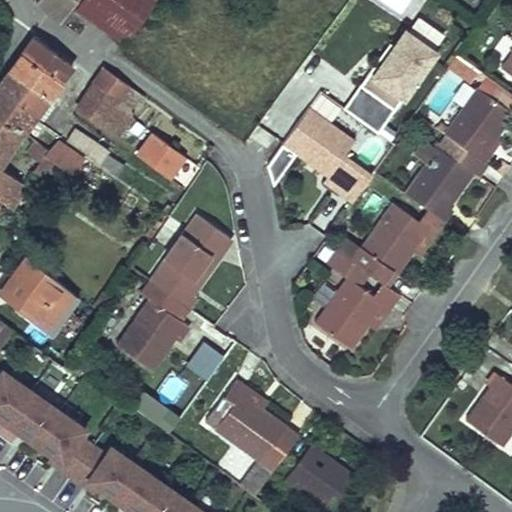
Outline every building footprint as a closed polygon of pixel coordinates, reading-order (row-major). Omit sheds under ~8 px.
[(74,0),(35,0),(36,1),(36,0),(44,0),(63,14),(74,0)] [(59,19),(63,14),(44,0),(36,0),(36,1),(59,19)] [(151,0),(80,0),(78,3),(127,36),(151,0)] [(404,0),(380,0),(396,11),(404,0)] [(75,7),(63,23),(79,33),(86,22),(89,18),(75,7)] [(387,46),(359,85),(394,110),(404,95),(408,97),(417,86),(413,83),(434,53),(404,31),(392,48),(387,46)] [(34,38),(22,54),(61,81),(72,66),(34,38)] [(511,52),(501,68),(511,75),(511,52)] [(22,54),(10,71),(15,74),(49,98),(61,81),(22,54)] [(511,93),(456,54),(447,66),(510,111),(511,107),(511,93)] [(103,68),(94,82),(119,98),(120,98),(128,85),(113,74),(103,68)] [(10,71),(0,85),(0,91),(35,117),(49,98),(15,74),(10,71)] [(119,98),(94,82),(77,109),(117,137),(125,127),(139,136),(145,127),(135,119),(123,110),(115,105),(119,98)] [(444,134),(470,152),(483,161),(498,139),(495,137),(511,113),(475,87),(443,133),(444,134)] [(0,91),(0,116),(22,132),(33,117),(34,118),(35,117),(0,91)] [(320,91),(310,105),(331,119),(340,105),(320,91)] [(119,98),(115,105),(123,110),(127,103),(120,98),(119,98)] [(308,107),(282,143),(305,160),(306,162),(308,159),(329,174),(335,165),(353,140),(308,107)] [(0,162),(22,132),(0,116),(0,162)] [(76,129),(67,142),(111,170),(110,172),(116,177),(124,166),(108,155),(110,152),(76,129)] [(184,156),(152,132),(136,153),(167,177),(184,156)] [(455,198),(472,173),(480,178),(489,165),(483,161),(470,152),(444,134),(436,147),(426,161),(403,193),(425,208),(426,209),(442,188),(455,198)] [(426,161),(436,147),(424,139),(414,152),(426,161)] [(50,151),(45,157),(61,167),(83,182),(90,172),(81,166),(84,161),(58,141),(50,151)] [(50,151),(37,142),(27,154),(38,161),(32,170),(50,182),(61,167),(45,157),(50,151)] [(306,162),(305,160),(302,165),(336,190),(348,174),(335,165),(329,174),(308,159),(306,162)] [(90,172),(83,182),(90,186),(98,172),(84,161),(81,166),(90,172)] [(0,201),(12,209),(23,193),(17,189),(22,183),(0,168),(0,201)] [(442,188),(426,209),(442,220),(443,221),(450,210),(447,208),(455,198),(442,188)] [(356,246),(347,258),(352,262),(368,274),(381,283),(388,288),(413,251),(414,250),(411,248),(426,228),(416,221),(392,203),(360,248),(356,246)] [(414,250),(413,251),(418,254),(442,220),(426,209),(425,208),(416,221),(426,228),(411,248),(414,250)] [(196,214),(148,279),(172,296),(187,276),(200,285),(216,262),(217,259),(215,258),(229,237),(196,214)] [(347,258),(356,246),(346,239),(337,251),(347,258)] [(327,264),(337,251),(324,242),(315,255),(327,264)] [(347,258),(337,251),(327,264),(347,278),(315,322),(351,348),(367,324),(369,322),(367,321),(381,301),(373,295),(359,286),(368,274),(352,262),(347,258)] [(0,288),(0,291),(15,302),(48,326),(71,294),(24,256),(0,288)] [(187,276),(172,296),(188,308),(195,298),(193,296),(200,285),(187,276)] [(148,279),(139,291),(147,297),(114,343),(151,369),(168,345),(155,335),(170,314),(179,321),(188,308),(172,296),(148,279)] [(369,322),(367,324),(374,329),(398,295),(388,288),(381,283),(373,295),(381,301),(367,321),(369,322)] [(48,326),(15,302),(12,307),(49,334),(76,298),(71,294),(48,326)] [(155,335),(168,345),(177,333),(181,336),(187,326),(179,321),(170,314),(155,335)] [(0,342),(10,329),(0,322),(0,342)] [(204,381),(224,355),(203,340),(184,366),(204,381)] [(85,427),(2,368),(0,370),(0,434),(12,443),(20,431),(61,460),(58,464),(84,483),(88,478),(129,507),(125,511),(206,511),(110,444),(104,453),(80,436),(85,427)] [(489,385),(481,395),(495,405),(510,384),(493,372),(486,382),(489,385)] [(495,405),(481,395),(464,419),(501,445),(511,429),(511,380),(510,384),(495,405)] [(236,382),(224,397),(233,404),(240,395),(260,409),(262,407),(263,409),(266,404),(236,382)] [(169,432),(180,416),(143,391),(132,407),(169,432)] [(233,404),(224,397),(206,422),(215,428),(214,429),(259,461),(240,486),(253,496),(272,470),(298,434),(263,409),(262,407),(260,409),(240,395),(233,404)] [(313,441),(302,457),(321,471),(331,458),(321,451),(323,448),(313,441)] [(321,471),(302,457),(285,480),(328,511),(329,511),(356,476),(331,458),(321,471)]
